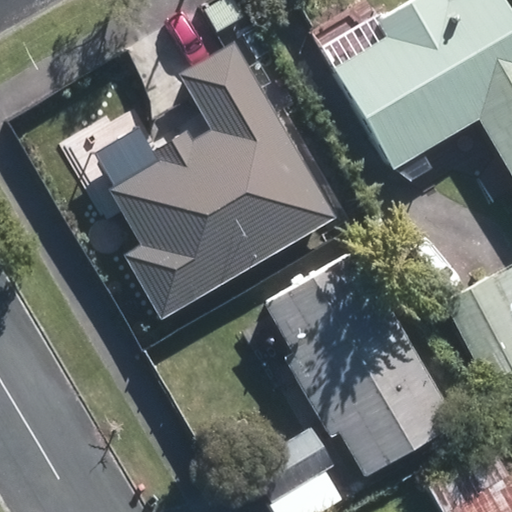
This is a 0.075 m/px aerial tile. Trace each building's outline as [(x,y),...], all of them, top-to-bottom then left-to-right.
[(380,168),(468,116),(511,190),(511,32),(493,0),(391,0),(309,48),(380,168)] [(144,315),(324,211),(222,32),(163,65),(196,123),(92,182),(122,234),(104,244),(144,315)] [(339,243),(245,299),(275,350),(266,355),(314,436),(323,431),(349,474),(444,417),(339,243)] [(430,299),(488,398),(494,395),(505,414),(511,410),(511,257),(481,275),(479,270),(430,299)] [(319,463),(295,419),(231,457),(255,499),(319,463)] [(430,511),(486,511),(511,498),(511,493),(480,436),(410,476),(430,511)]
